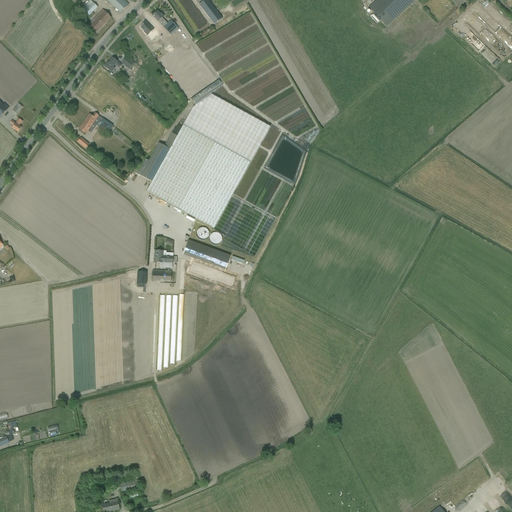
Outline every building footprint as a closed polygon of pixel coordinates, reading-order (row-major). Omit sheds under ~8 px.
[(92,14),(98,8),(90,0),(84,6),(92,14)] [(129,4),(125,1),(124,0),(107,0),(107,1),(117,10),(120,13),(129,4)] [(205,0),(199,5),(214,25),(222,19),(207,0),(205,0)] [(376,0),(368,7),(372,12),(386,27),(415,0),(376,0)] [(450,0),(459,8),(467,0),(450,0)] [(226,17),(229,15),(223,6),(220,9),(226,17)] [(88,25),(96,32),(96,33),(111,18),(103,10),(88,25)] [(152,16),(154,18),(158,22),(161,25),(164,28),(163,28),(171,35),(175,32),(178,28),(171,21),(166,25),(164,22),(165,21),(162,18),(164,16),(161,13),(160,14),(157,11),(152,16)] [(145,22),(140,27),(144,31),(143,32),(147,36),(153,29),(149,25),(149,26),(145,22)] [(222,86),(191,44),(188,46),(185,41),(184,41),(177,31),(168,38),(175,48),(157,60),(187,102),(191,99),(194,104),(184,122),(183,125),(177,136),(171,133),(164,146),(159,143),(149,161),(145,159),(137,174),(151,182),(146,191),(165,201),(214,229),(213,230),(226,237),(220,246),(253,258),(274,221),(231,197),(250,163),(270,127),(210,94),(222,86)] [(135,63),(129,58),(128,59),(126,57),(121,63),(125,66),(124,67),(129,70),(135,63)] [(119,68),(122,65),(117,62),(113,58),(108,63),(104,67),(109,71),(112,67),(113,68),(115,65),(119,68)] [(18,104),(12,111),(16,115),(22,108),(18,104)] [(89,115),(87,118),(98,127),(98,126),(108,133),(113,126),(103,119),(100,117),(95,114),(92,117),(89,115)] [(87,118),(79,129),(86,134),(88,131),(90,132),(95,125),(98,127),(87,118)] [(23,122),(19,119),(15,123),(12,121),(10,123),(14,126),(12,129),(18,133),(21,128),(19,126),(23,122)] [(230,256),(216,250),(188,240),(183,255),(211,265),(225,270),(230,256)] [(163,251),(160,251),(155,251),(155,254),(154,263),(163,263),(173,263),(173,257),(163,256),(163,251)] [(171,272),(154,271),(153,271),(152,281),(171,282),(171,272)] [(144,288),(144,284),(146,285),(146,273),(137,272),(137,284),(137,287),(144,288)] [(0,325),(49,320),(47,308),(40,305),(45,305),(44,301),(31,303),(30,297),(35,296),(28,293),(38,292),(38,294),(43,282),(0,286),(0,325)] [(182,296),(163,295),(159,370),(164,370),(164,367),(171,367),(172,363),(178,364),(178,361),(184,361),(187,295),(182,294),(182,296)] [(0,447),(9,443),(9,442),(13,440),(11,435),(10,435),(7,436),(0,439),(0,447)] [(120,484),(120,487),(121,492),(140,488),(138,477),(136,477),(136,479),(131,480),(131,482),(120,484)] [(104,511),(108,511),(119,509),(117,499),(108,501),(109,504),(103,506),(104,511)]
